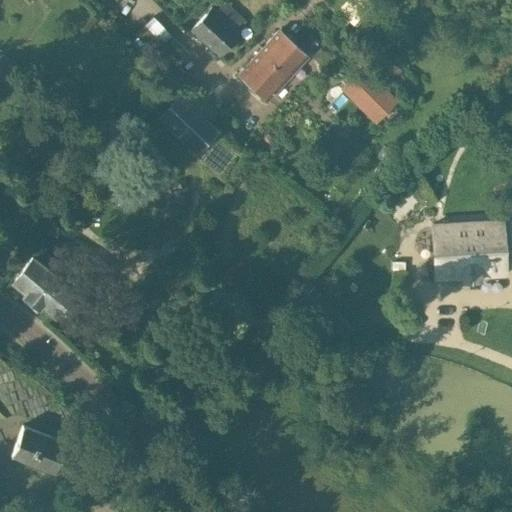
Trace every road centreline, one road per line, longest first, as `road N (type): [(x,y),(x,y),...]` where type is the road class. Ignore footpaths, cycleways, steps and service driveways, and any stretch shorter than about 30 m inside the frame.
road 1 (unknown): [(108,411),(218,395),(390,323)]
road 2 (tertiary): [(179,511),(123,427),(50,346),(0,309)]
road 3 (track): [(234,88),(147,0)]
